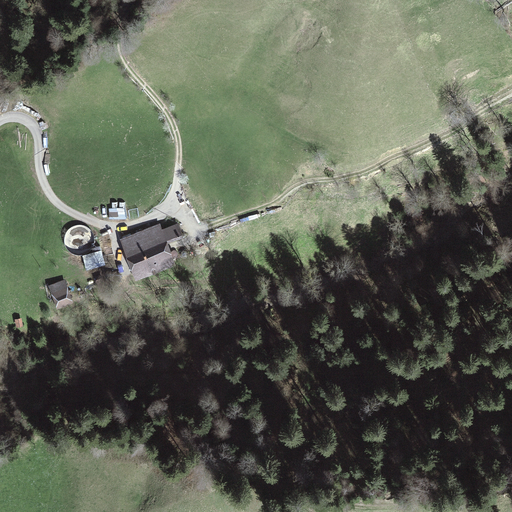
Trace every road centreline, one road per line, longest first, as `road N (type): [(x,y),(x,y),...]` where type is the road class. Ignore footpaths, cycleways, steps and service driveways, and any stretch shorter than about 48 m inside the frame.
road 1 (track): [(0,122),(13,117),(31,129),(48,196),(76,220),(116,231),(155,217),(174,190),(178,143),(169,117),(129,69),(108,0)]
road 2 (track): [(165,204),(203,231),(424,141),(511,89)]
road 3 (track): [(483,511),(311,511)]
